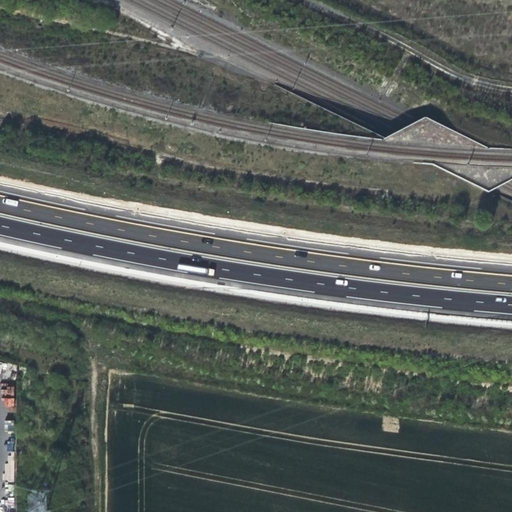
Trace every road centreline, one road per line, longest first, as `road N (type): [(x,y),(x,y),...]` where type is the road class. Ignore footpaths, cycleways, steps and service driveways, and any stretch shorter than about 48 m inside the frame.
road 1 (motorway): [(511,280),(129,228),(0,198)]
road 2 (motorway): [(0,225),(295,279),(511,305)]
road 3 (track): [(92,327),(104,319),(511,361)]
road 4 (track): [(92,327),(93,511)]
